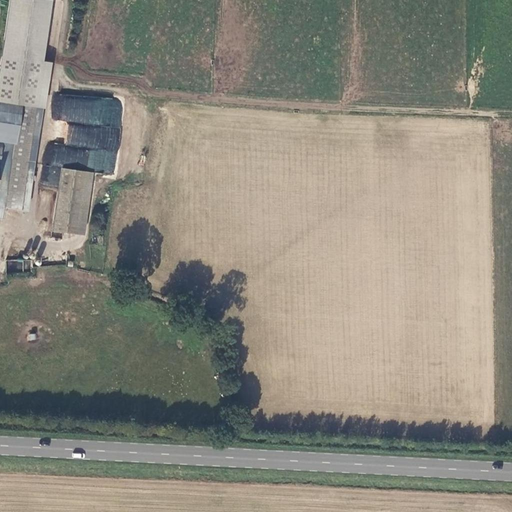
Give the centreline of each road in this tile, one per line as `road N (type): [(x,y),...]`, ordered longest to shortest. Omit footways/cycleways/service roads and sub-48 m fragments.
road 1 (track): [(511,114),(68,84),(61,62),(69,0)]
road 2 (primary): [(511,473),(0,446)]
